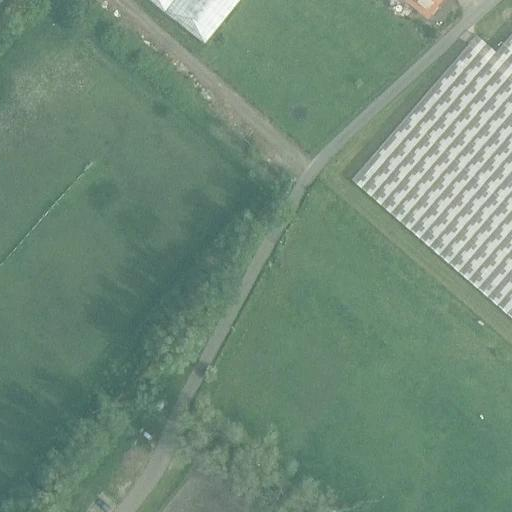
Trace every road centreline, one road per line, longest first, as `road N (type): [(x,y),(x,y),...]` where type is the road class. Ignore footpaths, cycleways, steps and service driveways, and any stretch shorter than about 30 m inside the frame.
road 1 (unclassified): [(120,511),(307,177),(494,0)]
road 2 (track): [(314,169),(116,0)]
